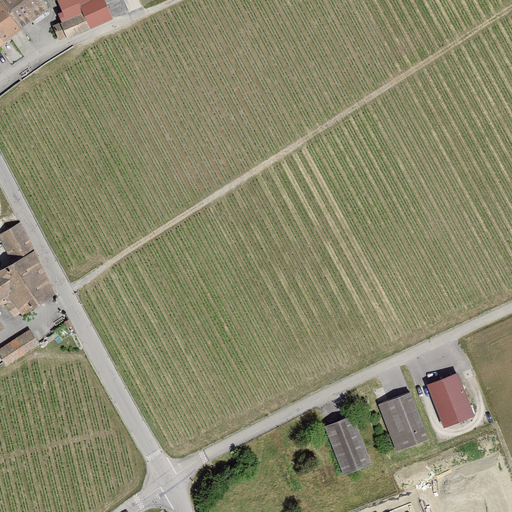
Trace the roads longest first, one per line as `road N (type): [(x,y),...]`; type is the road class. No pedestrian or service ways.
road 1 (unclassified): [(168,480),(511,307)]
road 2 (unclassified): [(168,480),(0,166)]
road 3 (track): [(0,79),(175,0)]
